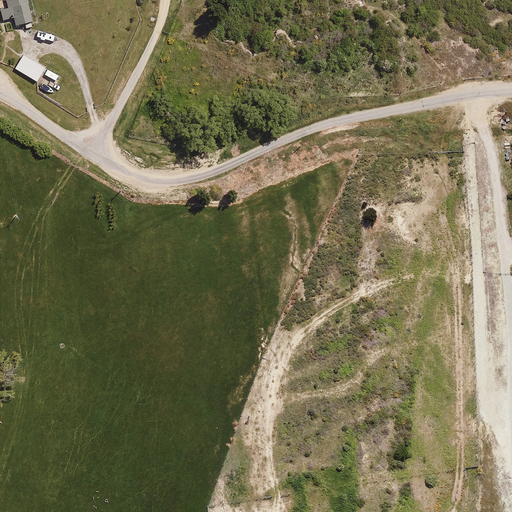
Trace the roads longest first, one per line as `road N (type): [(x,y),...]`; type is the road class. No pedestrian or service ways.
road 1 (residential): [(511,91),(332,123),(195,179),(147,178),(93,154)]
road 2 (residential): [(93,154),(156,36),(165,0)]
